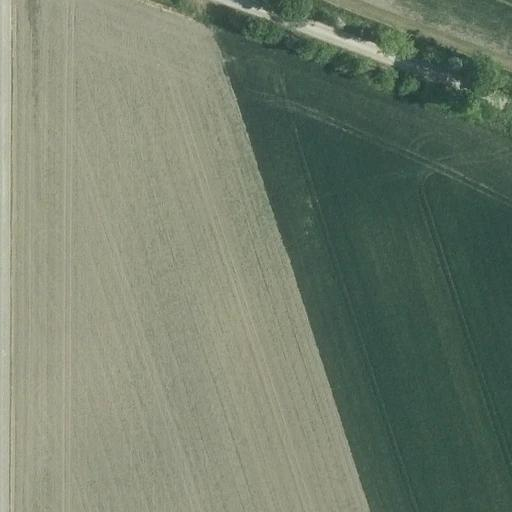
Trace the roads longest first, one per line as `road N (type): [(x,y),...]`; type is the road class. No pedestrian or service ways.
road 1 (unclassified): [(3,0),(1,511)]
road 2 (unclassified): [(511,103),(231,0)]
